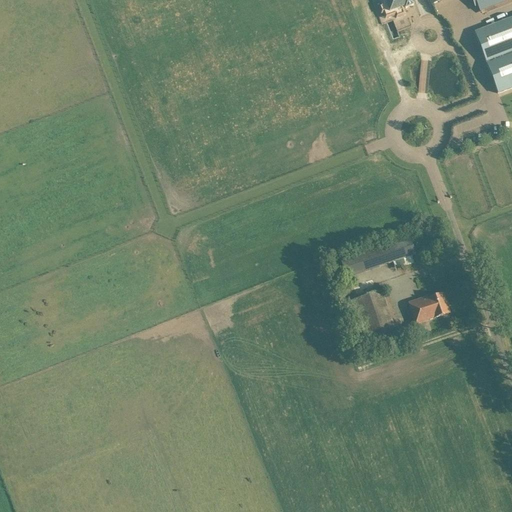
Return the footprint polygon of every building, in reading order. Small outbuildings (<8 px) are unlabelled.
[(376,0),(379,6),(381,14),(385,23),(387,22),(393,19),(396,18),(406,15),(403,7),(405,7),(405,9),(414,6),(411,0),(429,0),(431,5),(443,0),(376,0)] [(475,0),(480,11),(510,0),(475,0)] [(475,33),(498,94),(511,88),(511,19),(490,28),(490,27),(475,33)] [(410,234),(339,257),(346,278),(357,275),(375,269),(393,263),(413,256),(416,255),(410,234)] [(396,332),(382,291),(346,303),(359,344),(396,332)] [(405,327),(405,328),(397,331),(400,338),(407,336),(406,333),(417,330),(416,325),(450,313),(444,294),(429,299),(428,297),(408,303),(415,324),(405,327)]
